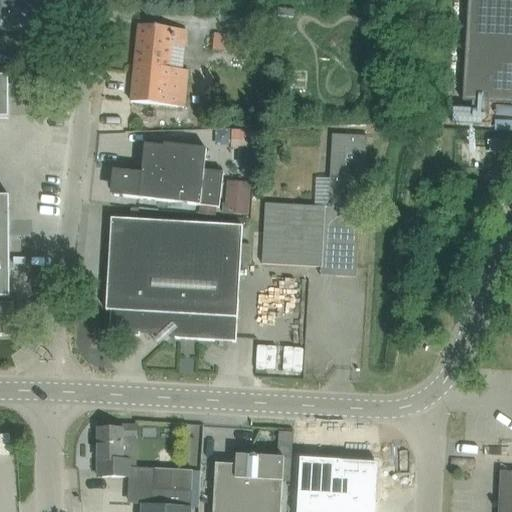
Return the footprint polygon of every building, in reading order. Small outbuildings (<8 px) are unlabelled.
[(42,0),(0,0),(0,20),(1,10),(41,15),(42,0)] [(511,0),(467,0),(462,102),(511,104),(511,0)] [(139,26),(131,103),(183,108),(187,71),(169,69),(172,46),(184,47),(186,31),(139,26)] [(211,51),(244,54),(244,48),(256,50),(257,37),(244,35),(244,37),(213,34),(211,51)] [(0,337),(11,337),(11,317),(11,305),(7,305),(7,299),(9,299),(9,272),(8,197),(0,197),(0,119),(8,119),(8,77),(0,77),(0,337)] [(335,277),(346,278),(356,270),(359,210),(355,210),(356,203),(363,203),(367,137),(332,135),(328,208),(265,205),(263,245),(261,265),(336,270),(335,277)] [(430,150),(441,151),(441,140),(430,139),(430,150)] [(489,152),(509,153),(510,141),(489,141),(489,152)] [(113,197),(158,202),(219,209),(223,173),(204,171),(206,150),(183,148),(164,145),(163,148),(144,146),(141,174),(116,172),(113,197)] [(157,337),(155,338),(160,344),(168,337),(170,339),(236,343),(242,227),(111,220),(106,302),(111,302),(109,336),(139,338),(139,334),(155,335),(157,337)] [(256,370),(272,369),(272,346),(255,347),(256,370)] [(121,461),(122,440),(136,440),(136,426),(121,426),(121,430),(98,430),(98,462),(98,478),(130,478),(130,461),(121,461)] [(212,511),(280,511),(283,459),(236,456),(235,466),(215,465),(214,485),(212,511)] [(296,511),(374,511),(375,502),(375,500),(377,464),(341,462),(340,462),(299,460),(298,480),(296,511)] [(191,492),(192,472),(155,470),(154,490),(191,492)] [(497,511),(511,511),(511,473),(499,472),(497,511)]
